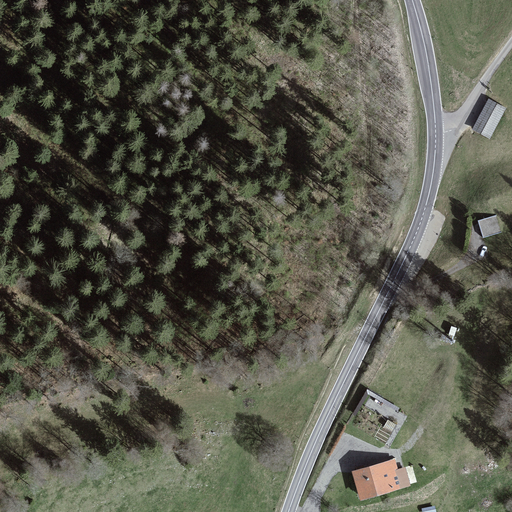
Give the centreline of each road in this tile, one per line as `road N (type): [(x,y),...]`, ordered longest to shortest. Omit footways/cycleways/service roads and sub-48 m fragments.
road 1 (secondary): [(289,511),(418,226),(436,133)]
road 2 (secondary): [(436,133),(412,0)]
road 3 (unclassified): [(436,133),(457,122),(511,41)]
